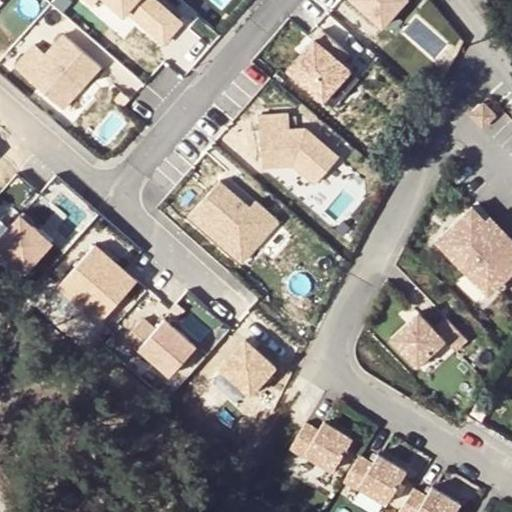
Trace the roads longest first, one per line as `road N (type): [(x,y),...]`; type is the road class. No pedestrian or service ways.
road 1 (residential): [(481,45),(323,358),(336,384),(511,485)]
road 2 (residential): [(109,201),(285,0)]
road 3 (residential): [(232,309),(109,201)]
road 4 (residential): [(109,201),(0,104)]
